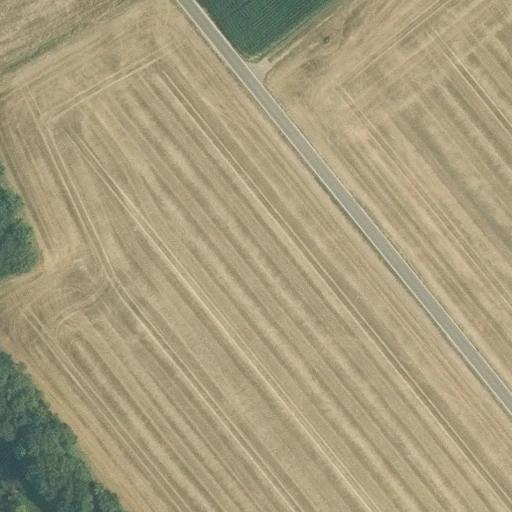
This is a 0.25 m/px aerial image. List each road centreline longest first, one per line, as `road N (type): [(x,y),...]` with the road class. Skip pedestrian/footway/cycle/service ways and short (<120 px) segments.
road 1 (track): [(183,0),(511,405)]
road 2 (track): [(0,140),(206,28)]
road 3 (track): [(348,0),(248,80)]
